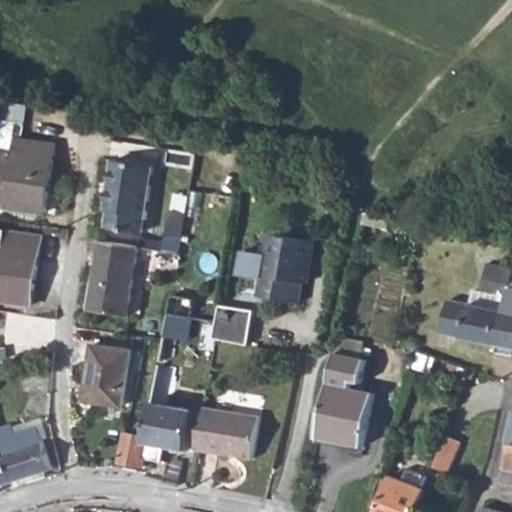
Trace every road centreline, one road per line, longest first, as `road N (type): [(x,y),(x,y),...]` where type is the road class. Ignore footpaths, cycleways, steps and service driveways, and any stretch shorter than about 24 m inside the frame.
road 1 (residential): [(77,497),(58,432),(88,161)]
road 2 (residential): [(77,497),(213,511)]
